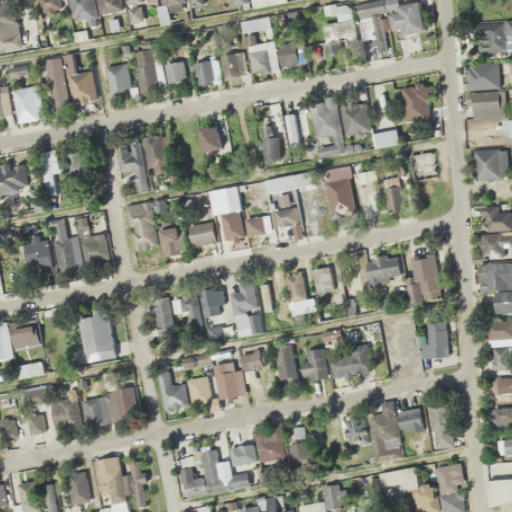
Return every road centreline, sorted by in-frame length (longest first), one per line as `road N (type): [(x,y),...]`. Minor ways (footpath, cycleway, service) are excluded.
road 1 (residential): [(0,305),(461,219)]
road 2 (residential): [(0,143),(450,57)]
road 3 (residential): [(102,123),(172,511)]
road 4 (residential): [(158,433),(470,375)]
road 5 (residential): [(461,219),(479,511)]
road 6 (residential): [(445,0),(461,219)]
road 7 (residential): [(0,463),(158,433)]
